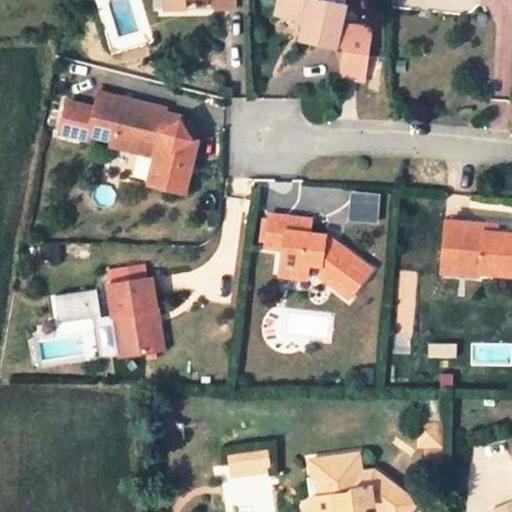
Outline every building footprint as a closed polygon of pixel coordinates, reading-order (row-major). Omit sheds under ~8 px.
[(280,0),(277,15),(306,21),(302,41),(336,48),(338,40),(344,41),(338,66),(357,70),(366,26),(342,21),(345,7),(321,2),(321,0),(280,0)] [(357,70),(338,66),(336,76),(355,80),(357,70)] [(70,100),(62,133),(88,140),(89,134),(113,139),(111,145),(154,155),(147,184),(184,193),(198,140),(191,139),(181,120),(182,114),(165,110),(166,108),(136,100),(126,106),(116,104),(117,95),(100,90),(96,106),(70,100)] [(144,179),(149,158),(138,155),(133,176),(144,179)] [(316,273),(349,298),(371,269),(337,241),(332,249),(325,243),(326,233),(311,231),(312,219),(271,214),(267,246),(279,248),(277,270),(306,273),(307,262),(317,263),(316,273)] [(511,233),(495,232),(485,231),(485,223),(447,220),(443,272),(479,274),(480,270),(511,272),(511,233)] [(485,223),(485,231),(495,232),(496,224),(485,223)] [(337,241),(326,233),(325,243),(332,249),(337,241)] [(110,272),(111,283),(146,278),(146,269),(110,272)] [(305,279),(306,273),(277,270),(276,275),(305,279)] [(157,350),(151,309),(158,309),(153,277),(146,278),(111,283),(116,314),(122,355),(157,350)] [(100,287),(58,293),(62,321),(93,316),(96,318),(101,356),(121,353),(122,355),(116,314),(104,315),(100,287)] [(164,349),(158,309),(151,309),(157,350),(164,349)] [(445,444),(445,423),(423,423),(423,444),(445,444)] [(254,474),(250,453),(228,457),(232,477),(254,474)] [(338,457),(338,465),(363,461),(362,453),(338,457)] [(364,471),(363,461),(338,465),(338,457),(312,460),(315,478),(320,482),(321,496),(312,497),(306,508),(306,511),(368,511),(367,500),(382,511),(401,511),(413,496),(378,469),(364,471)] [(410,511),(419,500),(413,496),(401,511),(410,511)]
